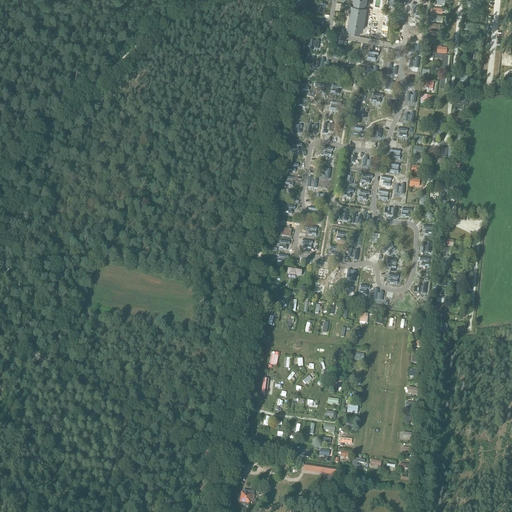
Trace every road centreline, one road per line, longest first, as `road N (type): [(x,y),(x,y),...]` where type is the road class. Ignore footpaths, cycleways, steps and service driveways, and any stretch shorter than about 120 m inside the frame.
road 1 (track): [(294,0),(223,461)]
road 2 (track): [(223,461),(0,326)]
road 3 (track): [(0,172),(172,14)]
